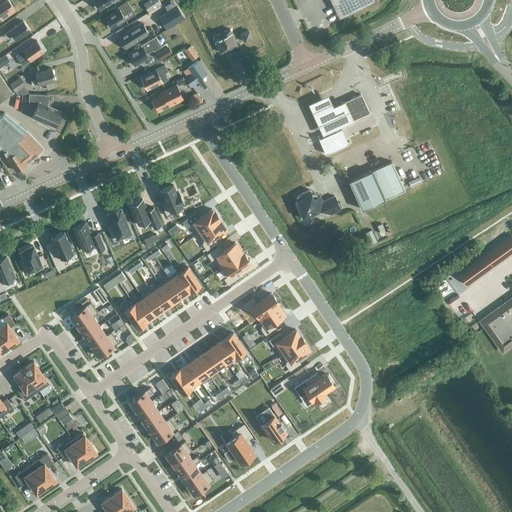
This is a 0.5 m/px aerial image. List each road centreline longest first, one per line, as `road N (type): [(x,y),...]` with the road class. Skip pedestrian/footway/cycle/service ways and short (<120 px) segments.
road 1 (residential): [(288,256),(362,364),(363,402),(358,417),(223,511)]
road 2 (residential): [(87,394),(288,256)]
road 3 (residential): [(113,155),(88,98),(77,36),(57,0)]
road 4 (residential): [(200,115),(288,256)]
road 5 (residential): [(0,365),(45,334),(87,394)]
road 6 (tertiary): [(0,207),(113,155)]
